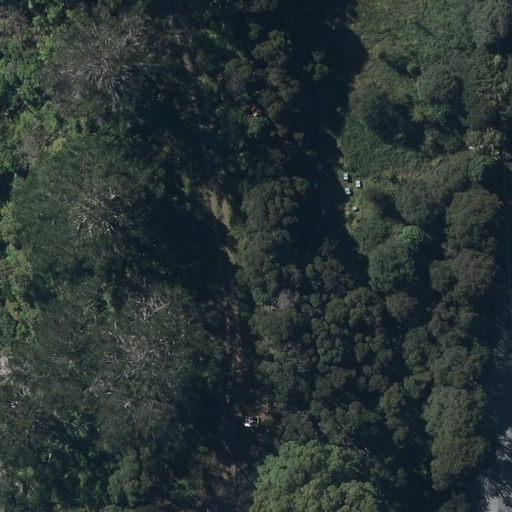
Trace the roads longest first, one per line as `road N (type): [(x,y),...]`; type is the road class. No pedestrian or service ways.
road 1 (unclassified): [(210,511),(220,222),(197,76),(173,0)]
road 2 (unclassified): [(451,511),(492,204),(511,153)]
